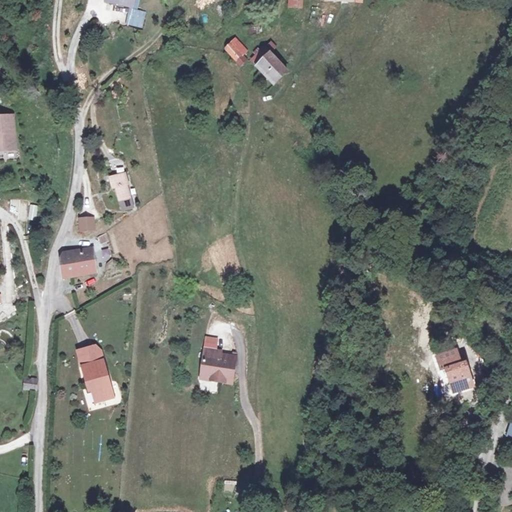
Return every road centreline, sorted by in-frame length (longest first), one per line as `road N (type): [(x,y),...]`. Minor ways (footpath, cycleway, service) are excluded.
road 1 (unclassified): [(38,511),(45,328),(82,149),(57,0)]
road 2 (track): [(288,511),(315,462),(342,298),(374,235),(511,68)]
road 3 (track): [(81,118),(124,59),(152,43),(200,37),(237,74)]
